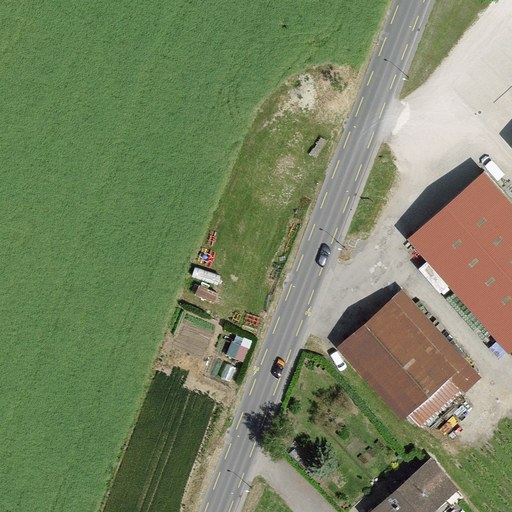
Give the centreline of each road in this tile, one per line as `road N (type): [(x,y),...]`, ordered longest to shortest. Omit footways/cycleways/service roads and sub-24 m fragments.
road 1 (tertiary): [(411,0),(246,435)]
road 2 (track): [(369,111),(405,127),(511,0)]
